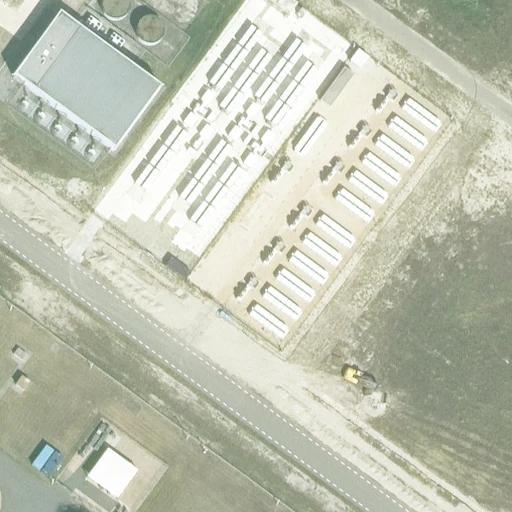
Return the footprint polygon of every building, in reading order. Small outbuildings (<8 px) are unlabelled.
[(173,0),(170,4),(189,17),(197,7),(186,0),(173,0)] [(268,0),(289,15),(296,5),(289,0),(268,0)] [(59,15),(12,78),(23,86),(41,99),(110,150),(113,152),(160,89),(132,68),(73,25),(59,15)] [(261,36),(251,29),(209,86),(220,93),(261,36)] [(306,49),(296,41),(255,98),(265,106),(306,49)] [(271,59),(260,52),(219,109),(230,116),(271,59)] [(317,72),(306,65),(265,121),(276,129),(317,72)] [(330,109),(353,76),(343,69),(319,101),(330,109)] [(208,92),(201,102),(208,107),(215,98),(208,92)] [(442,126),(406,100),(399,110),(435,135),(442,126)] [(383,101),(374,113),(379,117),(388,104),(383,101)] [(252,106),(245,115),(253,120),(259,111),(252,106)] [(190,115),(183,125),(190,130),(197,120),(190,115)] [(214,118),(210,115),(205,122),(209,125),(214,118)] [(302,161),(328,126),(319,118),(293,154),(302,161)] [(428,144),(393,118),(385,127),(421,153),(428,144)] [(206,127),(199,137),(207,142),(214,132),(206,127)] [(187,137),(176,129),(135,186),(146,194),(187,137)] [(235,129),(228,138),(235,144),(242,134),(235,129)] [(260,131),(256,129),(251,135),(255,138),(260,131)] [(268,133),(261,142),(268,147),(275,138),(268,133)] [(415,162),(379,136),(372,145),(408,171),(415,162)] [(357,137),(348,149),(353,153),(362,141),(357,137)] [(251,141),(248,138),(243,145),(247,148),(251,141)] [(231,151),(221,143),(179,200),(190,208),(231,151)] [(192,159),(195,155),(188,150),(186,154),(192,159)] [(402,180),(366,154),(359,164),(394,190),(402,180)] [(250,156),(243,165),(250,171),(257,161),(250,156)] [(242,174),(232,166),(190,223),(201,231),(242,174)] [(279,172),(270,184),(275,188),(284,175),(279,172)] [(388,198),(353,172),(346,182),(381,208),(388,198)] [(331,173),(322,185),(327,189),(336,177),(331,173)] [(375,216),(339,190),(332,200),(368,226),(375,216)] [(356,242),(320,216),(313,226),(349,252),(356,242)] [(297,217),(288,230),(293,233),(302,221),(297,217)] [(343,260),(307,234),(300,244),(335,270),(343,260)] [(329,278),(293,252),(286,262),(322,288),(329,278)] [(271,253),(262,265),(267,269),(276,257),(271,253)] [(316,296),(280,270),(273,280),(309,306),(316,296)] [(303,314),(267,288),(260,298),(295,324),(303,314)] [(244,289),(235,302),(240,305),(249,293),(244,289)] [(289,332),(254,306),(246,316),(282,342),(289,332)] [(108,443),(87,472),(118,495),(139,466),(108,443)]
